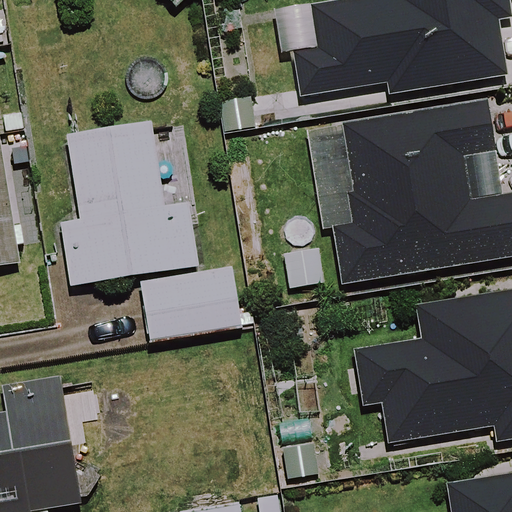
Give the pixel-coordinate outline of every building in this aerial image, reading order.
[(504,50),(499,0),(388,0),(389,2),(308,10),(312,57),(293,59),(297,105),(494,88),(491,51),(504,50)] [(298,137),(300,150),(323,295),(511,264),(511,202),(493,205),(477,109),(298,137)] [(159,215),(145,130),(61,144),(74,226),(54,229),(64,294),(192,273),(182,211),(159,215)] [(0,273),(14,271),(0,188),(0,273)] [(318,290),(311,251),(274,257),(281,296),(318,290)] [(237,334),(226,275),(134,292),(145,351),(237,334)] [(511,296),(411,313),(416,344),(347,355),(356,413),(372,411),(380,456),(482,439),(484,450),(511,445),(511,296)] [(62,511),(74,510),(54,384),(0,392),(0,414),(1,420),(0,419),(0,511),(62,511)] [(511,511),(511,483),(447,490),(448,511),(511,511)]
